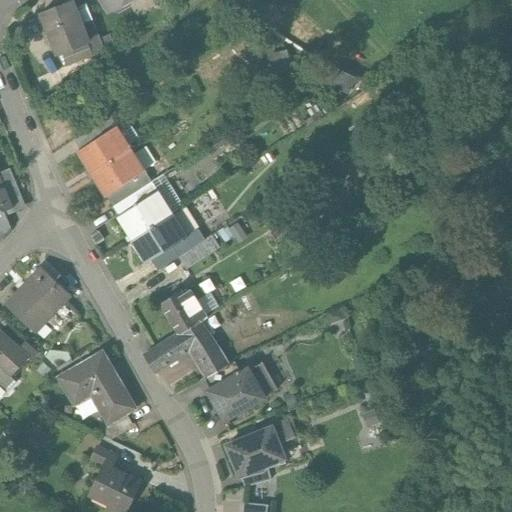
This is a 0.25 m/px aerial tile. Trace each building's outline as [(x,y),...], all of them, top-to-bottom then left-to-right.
[(98,0),(105,10),(107,11),(109,13),(111,12),(117,13),(129,6),(130,0),(131,0),(98,0)] [(70,3),(41,15),(57,56),(60,55),(87,45),(79,26),(73,10),(70,3)] [(85,5),(73,10),(79,26),(92,21),(85,5)] [(92,21),(79,26),(87,45),(91,56),(103,52),(92,21)] [(87,45),(60,55),(65,67),(91,56),(87,45)] [(109,117),(73,141),(79,151),(116,128),(109,117)] [(79,151),(75,154),(90,177),(130,151),(116,128),(79,151)] [(427,136),(409,147),(422,167),(442,154),(440,150),(436,152),(427,136)] [(130,151),(90,177),(104,199),(106,198),(144,173),(130,151)] [(10,171),(0,174),(0,179),(9,202),(20,198),(10,171)] [(144,173),(106,198),(112,208),(151,184),(144,173)] [(119,218),(117,220),(131,242),(171,216),(183,208),(162,176),(151,184),(157,194),(119,218)] [(0,179),(0,210),(1,210),(2,213),(3,212),(12,209),(9,202),(0,179)] [(151,184),(112,208),(119,218),(157,194),(151,184)] [(1,210),(0,210),(0,239),(1,240),(11,230),(3,212),(2,213),(1,210)] [(171,216),(131,242),(145,265),(150,262),(185,240),(186,240),(171,216)] [(191,250),(177,259),(185,271),(218,250),(210,238),(191,250)] [(185,240),(150,262),(157,272),(177,259),(191,250),(185,240)] [(40,269),(5,307),(35,334),(70,297),(40,269)] [(189,292),(183,296),(176,285),(162,293),(165,303),(159,307),(177,336),(178,337),(200,323),(206,319),(189,292)] [(248,318),(232,327),(240,339),(255,330),(248,318)] [(213,343),(200,323),(178,337),(177,336),(144,357),(155,374),(169,365),(170,367),(176,363),(175,361),(190,352),(207,379),(227,366),(218,350),(222,347),(218,340),(213,343)] [(0,334),(0,368),(11,378),(28,360),(0,334)] [(101,353),(57,379),(73,406),(96,393),(104,407),(98,410),(107,425),(107,426),(125,415),(135,410),(101,353)] [(207,379),(204,381),(209,391),(241,374),(234,362),(228,366),(227,366),(207,379)] [(209,391),(208,392),(224,421),(264,399),(263,398),(277,390),(262,363),(248,371),(247,370),(241,374),(209,391)] [(0,368),(0,391),(1,393),(6,393),(16,383),(11,378),(0,368)] [(125,415),(107,426),(107,425),(104,438),(110,441),(132,428),(125,415)] [(286,423),(227,447),(239,477),(241,477),(268,469),(286,464),(278,445),(293,439),(286,423)] [(117,457),(97,447),(91,459),(103,465),(104,464),(112,468),(117,457)] [(112,468),(104,464),(103,465),(88,496),(110,507),(113,501),(127,508),(140,482),(112,468)] [(268,469),(241,477),(244,488),(271,481),(268,469)]
